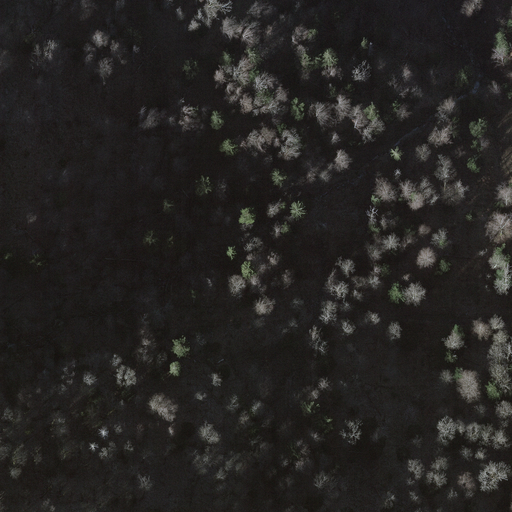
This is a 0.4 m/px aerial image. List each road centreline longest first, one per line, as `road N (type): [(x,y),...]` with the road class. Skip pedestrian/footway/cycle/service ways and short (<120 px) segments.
road 1 (track): [(311,303),(511,324)]
road 2 (track): [(144,0),(191,59),(216,107),(217,136)]
